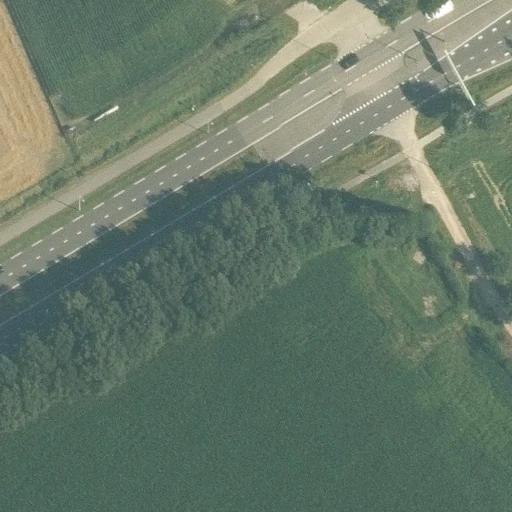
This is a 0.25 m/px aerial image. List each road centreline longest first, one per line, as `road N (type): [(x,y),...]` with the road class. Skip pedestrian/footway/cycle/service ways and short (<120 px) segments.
road 1 (primary): [(0,340),(386,108)]
road 2 (primary): [(362,61),(0,280)]
road 3 (unclassified): [(341,17),(248,90),(0,238)]
road 4 (track): [(511,319),(472,266),(386,108)]
road 5 (primary): [(386,108),(511,36)]
road 6 (primary): [(468,0),(362,61)]
